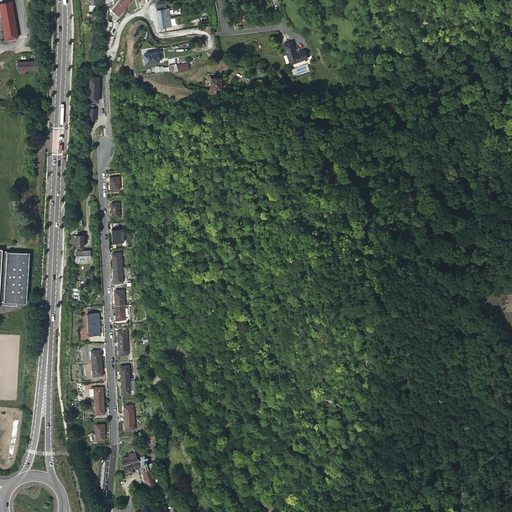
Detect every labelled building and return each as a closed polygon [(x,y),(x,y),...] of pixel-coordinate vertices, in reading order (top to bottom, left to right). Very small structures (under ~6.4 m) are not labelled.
[(0,0),(0,3),(6,37),(18,34),(11,0),(0,0)] [(91,0),(92,3),(95,3),(95,9),(98,9),(98,3),(103,3),(102,0),(91,0)] [(116,14),(115,16),(114,17),(116,20),(131,0),(120,0),(112,11),(116,14)] [(163,5),(156,5),(157,11),(158,21),(167,20),(166,10),(164,10),(163,5)] [(90,14),(90,25),(100,25),(99,13),(90,14)] [(167,20),(158,21),(158,29),(161,29),(171,28),(170,19),(167,20)] [(143,53),(145,64),(160,62),(158,51),(143,53)] [(287,53),(293,74),(310,70),(307,61),(299,63),(296,51),(287,53)] [(19,58),(20,66),(24,65),(30,65),(41,64),(40,56),(19,58)] [(178,72),(189,69),(188,62),(177,64),(178,72)] [(89,101),(98,101),(98,97),(99,97),(99,93),(98,93),(98,89),(99,89),(99,85),(98,85),(98,81),(99,81),(99,76),(89,76),(89,101)] [(223,81),(224,79),(222,77),(220,79),(210,78),(210,91),(205,90),(205,91),(205,95),(216,96),(216,90),(220,90),(220,80),(221,81),(222,81),(223,81)] [(97,108),(90,107),(89,119),(97,120),(97,108)] [(111,177),(111,189),(121,189),(121,177),(111,177)] [(112,203),(113,217),(121,217),(120,203),(112,203)] [(114,229),(114,241),(125,241),(124,228),(114,229)] [(76,242),(76,246),(84,246),(84,242),(84,236),(84,230),(78,230),(78,233),(76,233),(76,234),(72,234),(72,241),(76,242)] [(77,248),(77,251),(77,259),(89,259),(89,251),(82,251),(82,248),(77,248)] [(0,299),(0,303),(16,304),(16,301),(26,301),(29,251),(3,250),(0,300),(0,299)] [(123,253),(114,253),(114,268),(123,267),(123,253)] [(123,267),(114,268),(115,283),(124,282),(123,267)] [(125,290),(115,291),(116,305),(126,305),(125,290)] [(126,305),(116,305),(117,320),(127,319),(126,305)] [(89,317),(90,334),(101,333),(100,317),(89,317)] [(128,330),(119,331),(119,343),(129,342),(128,330)] [(129,342),(119,343),(120,355),(129,355),(129,342)] [(102,350),(92,350),(93,362),(103,362),(102,350)] [(103,362),(93,362),(93,375),(103,375),(103,362)] [(130,366),(121,366),(122,380),(131,380),(130,366)] [(131,380),(122,380),(123,394),(131,394),(131,380)] [(104,386),(94,387),(95,400),(104,399),(104,386)] [(104,399),(95,400),(95,413),(105,413),(104,399)] [(125,418),(135,417),(134,405),(124,405),(125,418)] [(126,430),(135,430),(135,417),(125,418),(126,430)] [(96,424),(97,439),(106,439),(105,424),(96,424)] [(156,444),(155,436),(143,437),(144,446),(149,446),(149,445),(156,444)] [(149,465),(150,465),(149,460),(147,460),(145,455),(141,456),(142,459),(139,461),(137,455),(136,455),(136,453),(128,455),(128,458),(123,459),(126,472),(127,472),(128,473),(132,471),(133,472),(135,472),(136,470),(135,469),(141,467),(146,487),(148,488),(153,487),(154,485),(153,482),(154,482),(150,469),(149,465)]
